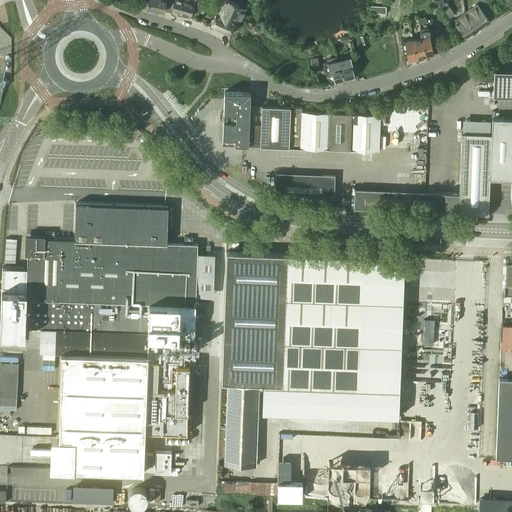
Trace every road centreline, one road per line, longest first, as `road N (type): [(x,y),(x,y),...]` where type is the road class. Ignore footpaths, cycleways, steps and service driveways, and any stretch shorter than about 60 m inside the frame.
road 1 (tertiary): [(511,231),(286,215),(211,174),(138,88),(109,69)]
road 2 (unclassified): [(229,65),(287,89),(361,88),(447,62),(511,19)]
road 3 (unknown): [(201,191),(240,146),(393,151)]
